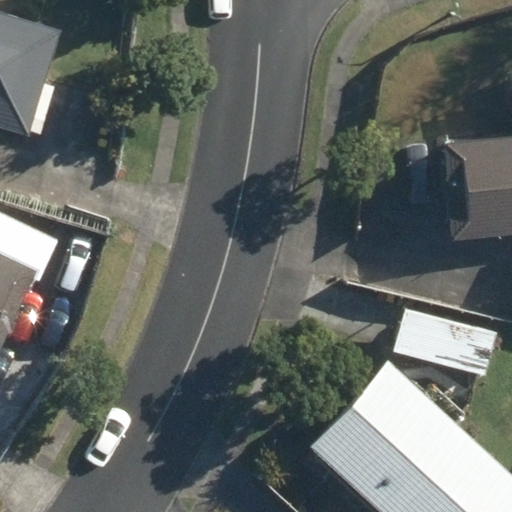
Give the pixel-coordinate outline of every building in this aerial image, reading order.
[(0,125),(29,134),(60,31),(0,13),(0,125)] [(511,136),(445,141),(453,236),(511,231),(511,136)] [(0,345),(7,329),(32,340),(47,309),(25,299),(37,272),(0,254),(0,345)] [(395,351),(486,374),(497,335),(406,309),(395,351)] [(310,445),(381,511),(511,511),(511,476),(389,361),(310,445)]
